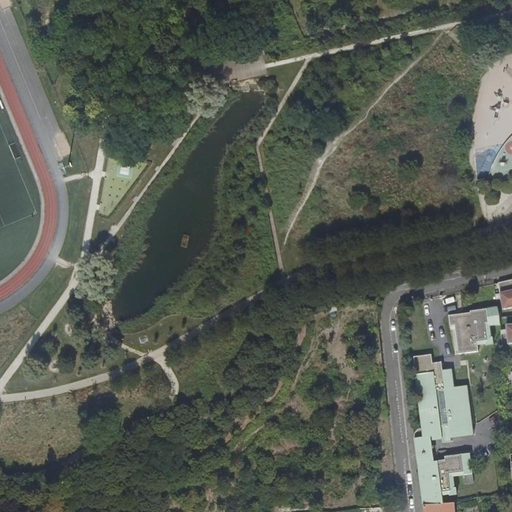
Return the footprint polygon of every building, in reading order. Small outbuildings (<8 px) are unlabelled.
[(496,172),(511,171),(511,139),(501,139),(502,162),(496,162),(496,172)] [(129,175),(131,164),(122,163),(121,174),(129,175)] [(511,282),(505,284),(499,285),(500,296),(501,301),(503,312),(511,310),(511,282)] [(500,320),(498,310),(471,313),(471,315),(449,318),(450,328),(455,327),(459,357),(479,354),(478,347),(486,346),(486,348),(493,347),(493,340),(491,340),(490,328),(500,327),(500,322),(500,320)] [(433,356),(415,359),(425,429),(419,430),(416,435),(417,443),(418,455),(421,479),(424,507),(444,506),(443,498),(450,497),(450,498),(457,497),(457,490),(455,490),(454,479),(473,477),(471,456),(446,459),(447,462),(439,463),(439,466),(429,467),(427,454),(426,441),(471,434),(465,389),(456,389),(454,380),(445,382),(444,373),(443,364),(434,365),(433,356)] [(450,358),(452,368),(460,367),(458,356),(450,358)] [(444,373),(445,382),(454,380),(453,372),(444,373)] [(465,389),(471,434),(426,441),(427,454),(434,453),(434,444),(440,443),(440,446),(450,445),(450,442),(475,438),(469,388),(465,389)]
